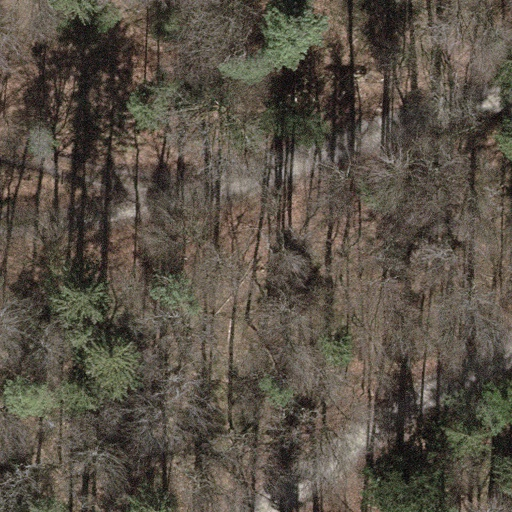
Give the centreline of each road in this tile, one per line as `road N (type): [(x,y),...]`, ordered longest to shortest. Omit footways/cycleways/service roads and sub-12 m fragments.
road 1 (track): [(511,94),(311,162),(135,207),(0,218)]
road 2 (track): [(261,511),(511,357)]
